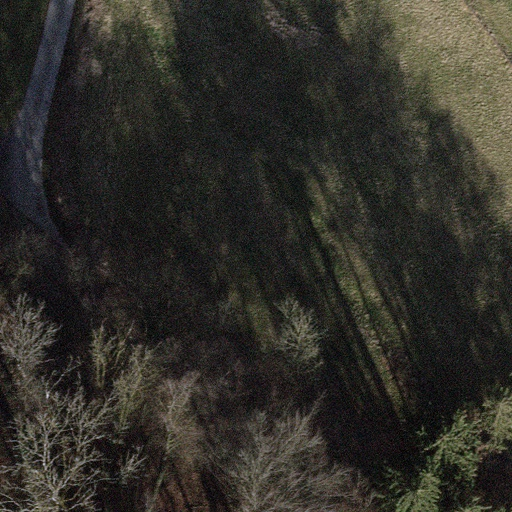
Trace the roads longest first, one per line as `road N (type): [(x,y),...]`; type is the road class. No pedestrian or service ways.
road 1 (track): [(37,216),(66,272),(321,511)]
road 2 (track): [(69,0),(41,127),(37,216)]
